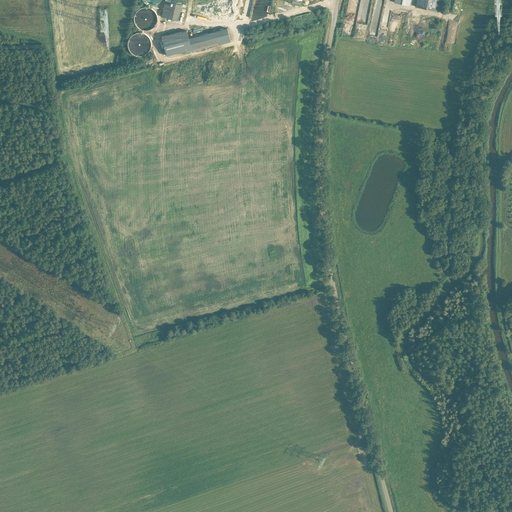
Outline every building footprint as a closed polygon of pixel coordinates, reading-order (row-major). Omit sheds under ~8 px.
[(164,0),(161,16),(179,20),(182,3),(166,0),(164,0)] [(194,0),(192,12),(228,20),(232,0),(194,0)] [(439,11),(441,0),(418,0),(418,7),(439,11)] [(145,30),(147,30),(148,30),(149,30),(151,29),(152,29),(153,28),(154,27),(155,26),(156,25),(157,24),(157,22),(158,21),(158,20),(158,18),(158,17),(158,16),(157,14),(157,13),(156,12),(155,11),(154,10),(153,9),(152,8),(151,7),(150,7),(148,7),(147,6),(145,6),(144,7),(143,7),(141,7),(140,8),(139,9),(138,10),(137,11),(136,12),(135,13),(135,14),(134,15),(134,17),(134,18),(134,20),(134,21),(135,22),(135,24),(136,25),(137,26),(138,27),(139,28),(140,29),(141,29),(143,30),(144,30),(145,30)] [(347,17),(355,16),(354,8),(347,8),(347,17)] [(187,51),(231,41),(228,28),(188,36),(187,29),(162,35),(166,55),(187,51)] [(141,34),(140,34),(139,34),(137,34),(136,34),(135,35),(134,35),(133,36),(132,37),(131,37),(130,38),(130,39),(129,40),(128,41),(128,42),(128,43),(127,45),(127,46),(127,47),(128,48),(128,49),(128,50),(129,51),(129,53),(130,53),(131,54),(131,55),(132,56),(133,57),(134,57),(135,58),(137,58),(138,58),(139,58),(140,58),(141,58),(142,58),(144,58),(145,57),(146,57),(147,56),(148,55),(149,55),(149,54),(150,53),(151,52),(151,51),(151,49),(152,48),(152,47),(152,46),(152,45),(152,44),(151,42),(151,41),(150,40),(150,39),(149,38),(148,37),(147,37),(146,36),(145,35),(144,35),(143,34),(142,34),(141,34)]
